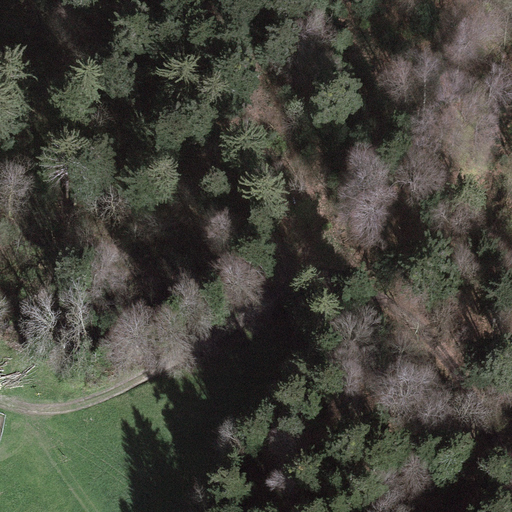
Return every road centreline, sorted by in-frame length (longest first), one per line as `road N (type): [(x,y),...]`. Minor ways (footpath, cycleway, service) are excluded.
road 1 (track): [(511,481),(437,344),(400,307),(350,283),(291,285),(181,354)]
road 2 (track): [(0,398),(72,407),(181,354)]
